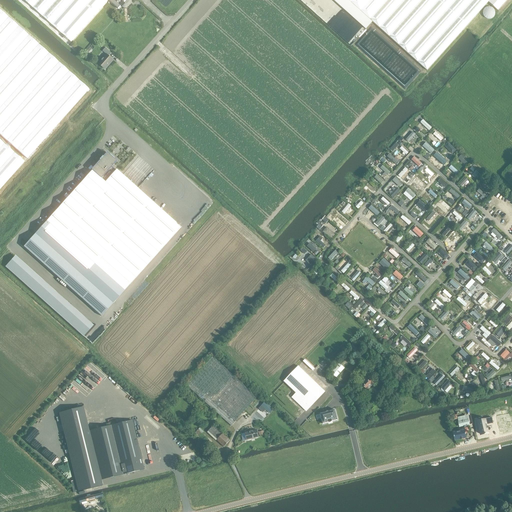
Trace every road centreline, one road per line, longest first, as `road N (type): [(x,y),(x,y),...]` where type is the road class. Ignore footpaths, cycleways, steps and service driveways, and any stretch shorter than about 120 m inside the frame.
road 1 (tertiary): [(205,511),(511,437)]
road 2 (unclassified): [(107,114),(97,106),(192,0)]
